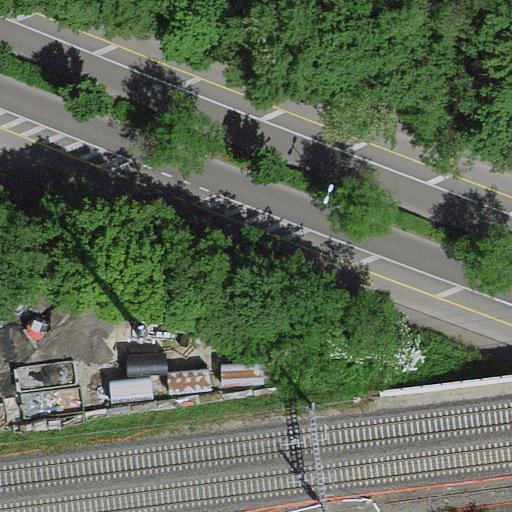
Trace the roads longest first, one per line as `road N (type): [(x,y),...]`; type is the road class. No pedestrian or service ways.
road 1 (secondary): [(511,213),(0,10)]
road 2 (secondary): [(0,105),(511,304)]
